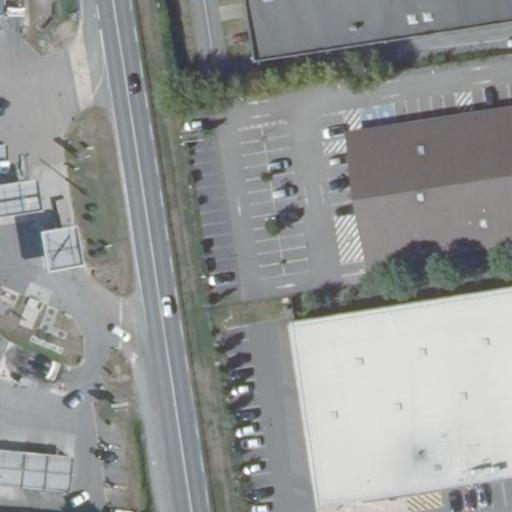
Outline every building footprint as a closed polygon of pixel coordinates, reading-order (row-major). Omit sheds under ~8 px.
[(511,0),(250,0),(260,61),(511,22),(511,0)] [(366,231),(371,262),(511,240),(511,111),(365,133),(379,229),(366,231)] [(379,229),(365,133),(352,135),(366,231),(379,229)] [(39,178),(0,183),(0,225),(44,219),(39,178)] [(88,266),(82,226),(43,232),(49,271),(88,266)] [(511,291),(301,322),(319,473),(346,503),(511,472),(511,291)] [(64,389),(74,358),(22,341),(12,372),(64,389)] [(12,454),(0,453),(0,492),(7,494),(12,454)] [(64,500),(67,459),(12,454),(7,494),(64,500)]
